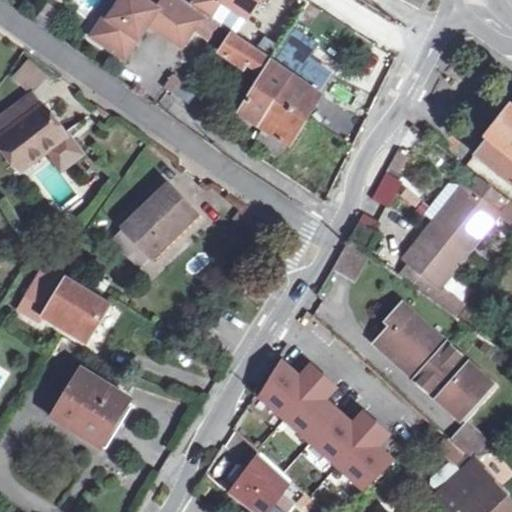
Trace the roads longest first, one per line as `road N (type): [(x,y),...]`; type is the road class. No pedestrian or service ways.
road 1 (residential): [(0,11),(334,242)]
road 2 (tertiary): [(334,242),(318,270),(298,284),(159,511)]
road 3 (tertiary): [(476,8),(442,32),(413,92),(354,175),(351,211),(334,242)]
